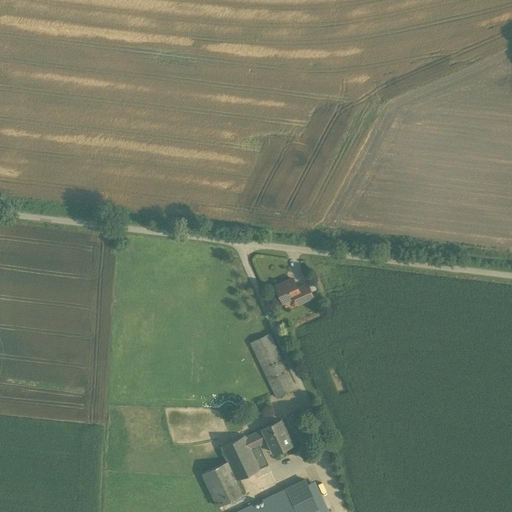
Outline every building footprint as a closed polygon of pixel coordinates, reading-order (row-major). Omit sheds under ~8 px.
[(292,278),(276,286),(283,302),(295,297),(300,294),(297,288),(292,278)] [(307,284),(297,288),(300,294),(295,297),(298,304),(313,297),(307,284)] [(295,388),(269,334),(250,342),(276,397),(295,388)] [(248,414),(239,418),(242,425),(251,421),(248,414)] [(280,420),(262,428),(262,429),(245,437),(251,449),(259,445),(268,440),(274,453),(292,444),(280,420)] [(232,441),(220,447),(227,461),(236,479),(238,478),(268,464),(259,445),(251,449),(245,437),(245,435),(232,441)] [(236,479),(227,461),(202,473),(204,478),(218,506),(245,493),(238,478),(236,479)] [(288,493),(249,511),(308,511),(318,507),(304,479),(286,488),(288,493)]
